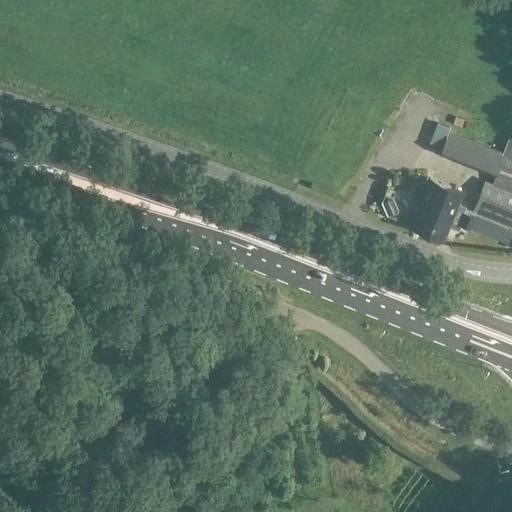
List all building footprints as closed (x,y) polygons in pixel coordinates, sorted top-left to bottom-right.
[(511,139),(509,139),(493,181),(511,189),(511,139)] [(429,178),(410,226),(442,239),(449,221),(458,224),(463,212),(465,206),(456,203),(461,191),(429,178)] [(511,190),(485,179),(472,210),(511,227),(511,190)] [(458,224),(507,243),(511,231),(463,212),(458,224)] [(112,275),(94,267),(89,278),(108,286),(112,275)]
